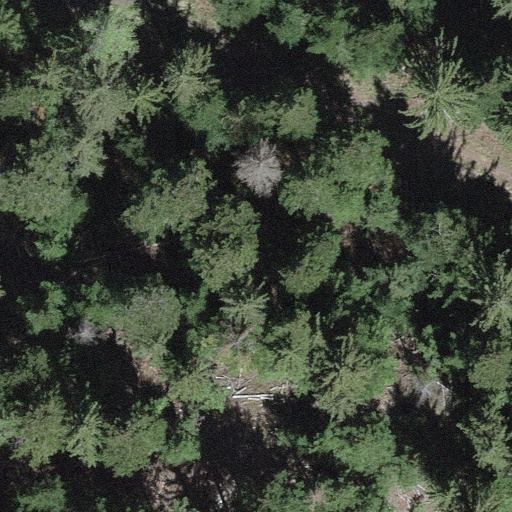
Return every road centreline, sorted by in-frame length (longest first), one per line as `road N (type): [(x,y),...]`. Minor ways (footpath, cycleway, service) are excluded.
road 1 (motorway): [(470,511),(220,0)]
road 2 (motorway): [(0,294),(105,511)]
